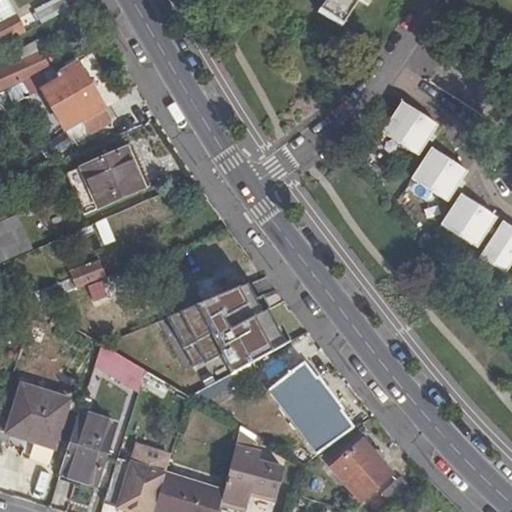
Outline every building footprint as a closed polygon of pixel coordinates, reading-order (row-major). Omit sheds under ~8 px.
[(0,0),(0,44),(25,32),(7,0),(0,0)] [(54,0),(34,11),(41,24),(44,22),(62,13),(68,10),(63,0),(54,0)] [(327,0),(320,12),(342,26),(358,0),(359,0),(363,2),(364,0),(327,0)] [(90,17),(83,3),(68,10),(62,13),(69,27),(90,17)] [(69,27),(62,13),(44,22),(51,35),(69,27)] [(0,88),(54,64),(44,41),(13,56),(17,63),(0,71),(0,88)] [(77,63),(40,87),(75,145),(113,121),(77,63)] [(419,156),(438,127),(401,103),(382,133),(419,156)] [(127,147),(79,168),(97,209),(146,188),(127,147)] [(448,203),(468,173),(431,149),(411,180),(448,203)] [(477,248),(497,218),(461,195),(441,226),(477,248)] [(0,259),(2,265),(31,252),(17,218),(0,225),(0,259)] [(505,275),(511,264),(511,228),(502,222),(479,257),(505,275)] [(71,273),(76,285),(104,275),(100,261),(71,273)] [(248,285),(198,310),(232,377),(286,349),(269,316),(265,319),(248,285)] [(93,366),(139,392),(145,372),(100,345),(93,366)] [(304,364),(267,392),(317,458),(354,431),(304,364)] [(200,403),(223,395),(218,383),(196,391),(200,403)] [(26,441),(53,450),(69,401),(21,386),(6,434),(26,441)] [(115,425),(78,414),(60,474),(96,486),(115,425)] [(235,445),(252,449),(256,439),(239,429),(235,445)] [(362,439),(328,470),(361,505),(391,478),(377,462),(381,459),(362,439)] [(53,450),(26,441),(23,450),(51,458),(53,450)] [(252,449),(235,445),(222,492),(219,504),(246,511),(250,495),(258,461),(261,451),(252,449)] [(135,454),(121,449),(104,501),(119,505),(135,454)] [(168,464),(135,454),(119,505),(140,511),(153,511),(154,510),(163,481),(165,475),(168,464)] [(276,501),(284,468),(258,461),(250,495),(276,501)] [(153,511),(216,511),(219,504),(222,492),(165,475),(163,481),(154,510),(153,511)] [(412,488),(402,478),(386,496),(394,504),(412,488)]
